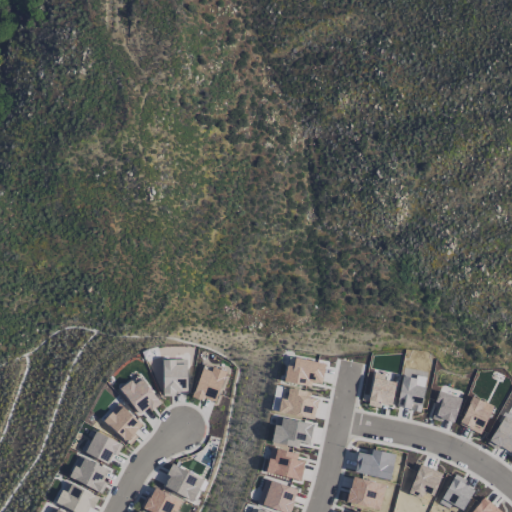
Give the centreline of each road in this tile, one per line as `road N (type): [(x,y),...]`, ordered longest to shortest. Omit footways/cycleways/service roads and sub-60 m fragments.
road 1 (residential): [(339,424),(460,453),(511,488)]
road 2 (residential): [(315,511),(349,364)]
